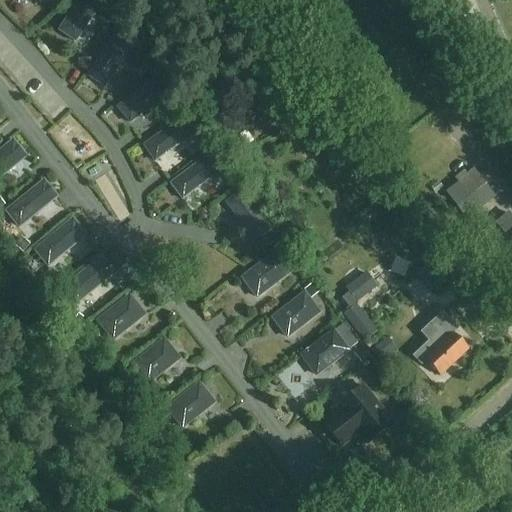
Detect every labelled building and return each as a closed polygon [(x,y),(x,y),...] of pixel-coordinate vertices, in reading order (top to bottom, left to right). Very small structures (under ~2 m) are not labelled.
[(97,0),(80,0),(61,30),(64,31),(64,33),(76,41),(78,40),(80,36),(80,34),(101,2),(97,0)] [(99,17),(109,23),(114,15),(105,9),(99,17)] [(115,37),(90,74),(93,76),(94,78),(106,86),(110,80),(109,78),(117,67),(116,63),(120,62),(130,47),(115,37)] [(165,93),(154,79),(120,107),(121,109),(121,111),(130,121),(132,122),(136,118),(136,117),(165,93)] [(168,112),(179,116),(182,107),(172,103),(168,112)] [(185,115),(142,145),(154,162),(197,132),(185,115)] [(14,140),(0,151),(0,177),(26,156),(14,140)] [(211,152),(169,184),(182,201),(224,169),(211,152)] [(110,209),(128,198),(107,163),(88,174),(94,186),(96,185),(110,209)] [(479,211),(495,198),(473,169),(466,174),(463,171),(454,178),(479,211)] [(44,179),(5,211),(19,229),(58,198),(44,179)] [(254,238),(269,227),(243,192),(241,193),(239,193),(227,201),(227,203),(230,207),(232,208),(254,238)] [(494,224),(506,237),(511,244),(511,217),(507,212),(494,224)] [(72,218),(33,250),(47,268),(87,236),(72,218)] [(278,240),(271,231),(264,236),(271,246),(278,240)] [(13,245),(22,252),(28,244),(19,237),(13,245)] [(289,251),(282,242),(275,247),(282,257),(289,251)] [(257,297),(289,273),(275,254),(243,278),(257,297)] [(101,256),(62,288),(77,306),(116,274),(101,256)] [(442,269),(427,281),(435,290),(449,279),(442,269)] [(344,286),(355,301),(374,286),(363,272),(344,286)] [(38,280),(45,289),(53,283),(45,274),(38,280)] [(313,283),(305,289),(312,298),(320,293),(313,283)] [(319,313),(304,294),(273,318),(287,337),(319,313)] [(144,314),(129,296),(98,320),(113,339),(144,314)] [(82,318),(72,313),(67,321),(77,327),(82,318)] [(362,316),(350,326),(364,344),(377,335),(362,316)] [(424,361),(439,377),(468,350),(453,334),(451,335),(443,327),(428,341),(436,349),(424,361)] [(333,330),(299,357),(316,379),(350,352),(333,330)] [(179,358),(164,340),(132,364),(147,383),(179,358)] [(380,363),(388,357),(379,345),(371,351),(380,363)] [(354,354),(361,364),(369,358),(362,348),(354,354)] [(279,380),(291,398),(303,391),(291,372),(279,380)] [(213,403),(199,384),(167,408),(182,427),(213,403)] [(342,414),(326,427),(340,446),(358,432),(366,443),(390,424),(363,388),(338,408),(342,414)]
